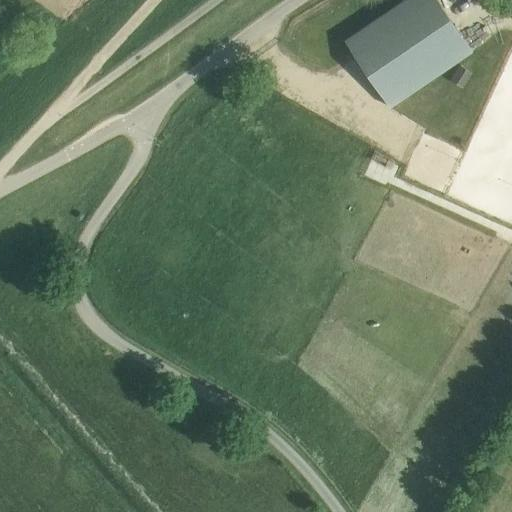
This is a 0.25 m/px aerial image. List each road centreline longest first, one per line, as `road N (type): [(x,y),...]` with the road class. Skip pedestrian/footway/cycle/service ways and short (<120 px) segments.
road 1 (unclassified): [(341,511),(282,449),(93,326),(78,294),(86,248),(138,164),(156,100)]
road 2 (unclassified): [(0,190),(156,100)]
road 3 (unclassified): [(299,0),(156,100)]
road 4 (track): [(56,116),(155,0)]
